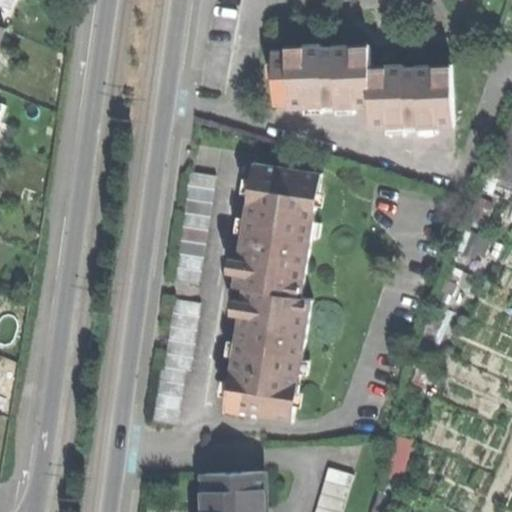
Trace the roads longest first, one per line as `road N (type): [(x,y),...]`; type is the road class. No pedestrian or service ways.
road 1 (primary): [(107,0),(31,511)]
road 2 (primary): [(115,511),(179,0)]
